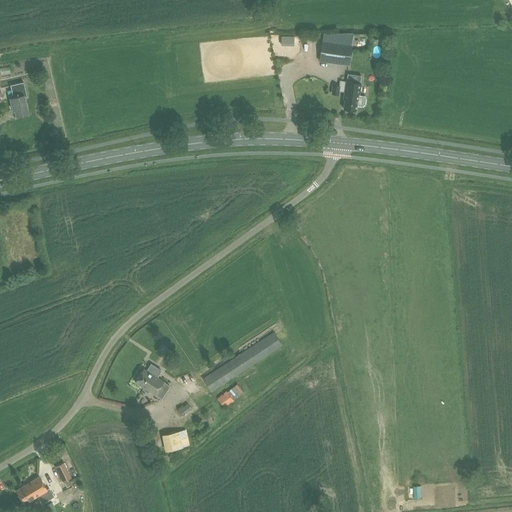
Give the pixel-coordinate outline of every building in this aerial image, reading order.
[(353,33),(323,34),(319,61),(349,65),(353,33)] [(363,96),(357,96),(358,94),(359,94),(360,84),(361,76),(347,74),(346,82),(340,81),(339,87),(333,86),(331,94),(338,95),(338,91),(344,92),(343,99),(344,99),(343,108),(349,109),(349,111),(354,111),(354,110),(355,110),(356,105),(362,106),(364,104),(365,99),(363,96)] [(10,85),(13,98),(10,98),(13,111),(15,110),(17,116),(28,114),(24,97),(27,96),(23,82),(10,85)] [(273,332),(203,378),(211,391),(281,345),(273,332)] [(150,365),(146,370),(144,369),(135,382),(143,387),(142,389),(147,393),(149,391),(161,399),(169,386),(154,376),(158,370),(150,365)] [(226,391),(216,398),(224,408),(234,400),(233,400),(243,392),(237,384),(227,392),(226,391)] [(187,403),(177,411),(181,416),(191,408),(187,403)] [(165,451),(183,447),(187,446),(185,430),(161,435),(165,451)] [(65,463),(56,467),(63,482),(72,477),(65,463)] [(39,476),(27,483),(15,491),(23,504),(35,497),(47,490),(39,476)]
